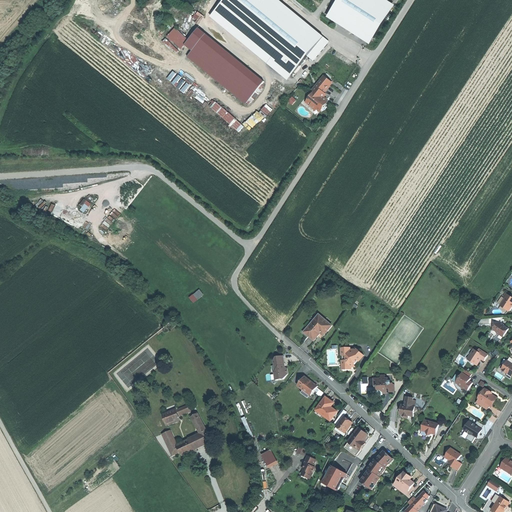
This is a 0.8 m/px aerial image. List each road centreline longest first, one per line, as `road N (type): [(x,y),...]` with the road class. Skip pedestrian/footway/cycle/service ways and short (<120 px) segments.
road 1 (unclassified): [(252,248),(413,0)]
road 2 (unclassified): [(252,248),(152,170),(0,176)]
road 3 (residential): [(458,499),(280,337)]
